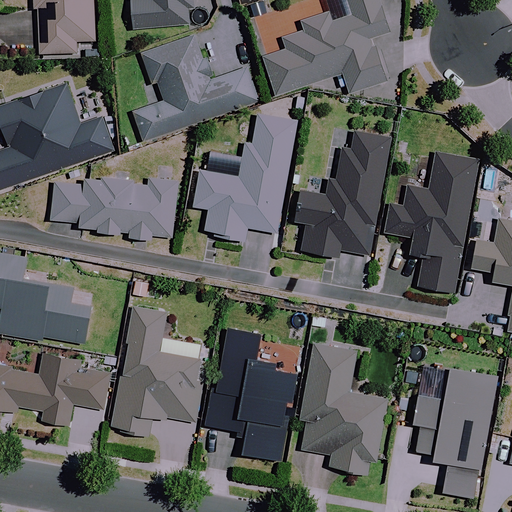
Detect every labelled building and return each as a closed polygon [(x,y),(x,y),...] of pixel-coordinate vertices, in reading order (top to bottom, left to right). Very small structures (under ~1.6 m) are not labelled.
[(74,43),(93,42),(91,0),(33,0),(34,8),(38,8),(41,56),(74,54),(74,43)] [(137,0),(132,0),(134,29),(189,25),(188,10),(193,10),(192,0),(137,0)] [(389,34),(378,0),(347,0),(353,16),(331,23),(328,14),(303,22),(306,32),(284,39),(288,51),(266,58),(278,96),(344,74),(351,95),(386,84),(372,40),(389,34)] [(250,68),(215,80),(206,51),(200,53),(195,38),(144,55),(154,86),(160,84),(165,102),(136,112),(145,140),(261,102),(250,68)] [(80,126),(66,86),(0,107),(0,117),(11,149),(0,152),(0,192),(113,154),(101,118),(80,126)] [(209,209),(206,231),(216,232),(215,237),(245,242),(247,228),(277,233),(296,121),(257,115),(252,142),(246,141),(242,161),(210,156),(207,171),(200,170),(194,206),(209,209)] [(338,257),(339,252),(351,255),(352,252),(370,256),(392,138),(356,132),(353,151),(343,149),(337,182),(331,180),(328,196),(304,192),(298,221),(308,223),(303,250),(338,257)] [(478,161),(437,154),(431,191),(409,187),(406,208),(394,206),(389,232),(415,237),(412,255),(425,258),(421,286),(455,292),(478,161)] [(148,178),(147,185),(130,184),(130,179),(87,174),(86,185),(55,182),(51,220),(82,223),(81,229),(98,231),(98,234),(122,236),(122,233),(132,234),(131,239),(153,242),(154,237),(172,238),(177,181),(148,178)] [(511,222),(500,220),(495,245),(477,242),(472,269),(494,273),(493,282),(511,285),(511,309),(508,332),(511,332),(511,222)] [(26,257),(0,251),(0,337),(42,345),(44,336),(85,344),(92,307),(71,303),(73,290),(22,280),(26,257)] [(132,278),(130,296),(148,299),(151,281),(132,278)] [(119,367),(112,427),(119,428),(118,434),(151,438),(154,417),(194,422),(203,344),(163,339),(166,310),(132,307),(125,368),(119,367)] [(279,461),(297,375),(276,371),(277,363),(257,359),(262,337),(229,330),(209,426),(247,434),(243,453),(279,461)] [(358,352),(315,345),(302,419),(308,420),(303,450),(332,455),(330,467),(369,474),(371,460),(378,461),(389,400),(351,394),(358,352)] [(0,418),(3,419),(5,412),(18,414),(20,407),(44,412),(42,420),(70,426),(75,406),(103,412),(111,374),(80,367),(81,361),(44,353),(39,375),(0,365),(0,418)] [(494,377),(422,367),(410,452),(436,456),(434,467),(448,469),(445,492),(476,497),(494,377)]
